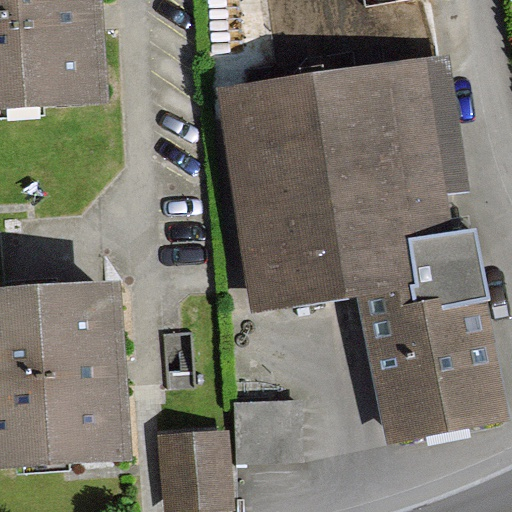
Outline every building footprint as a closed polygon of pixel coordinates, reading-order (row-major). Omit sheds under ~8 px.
[(100,0),(0,0),(0,112),(108,105),(100,0)] [(252,304),(351,297),(385,458),(511,431),(471,236),(438,241),(432,206),(456,199),(445,90),(224,123),(252,304)] [(128,281),(0,285),(0,471),(133,468),(128,281)] [(295,410),(242,411),(244,462),(297,461),(295,410)] [(222,511),(217,443),(166,447),(170,511),(222,511)]
